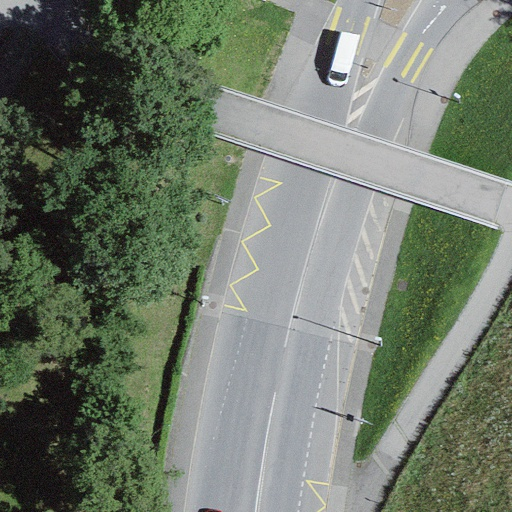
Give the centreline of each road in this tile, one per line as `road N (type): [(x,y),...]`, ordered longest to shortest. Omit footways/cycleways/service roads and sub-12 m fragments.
road 1 (primary): [(304,267),(387,92),(444,0)]
road 2 (primary): [(357,0),(334,77),(304,267)]
road 3 (primary): [(252,511),(304,267)]
